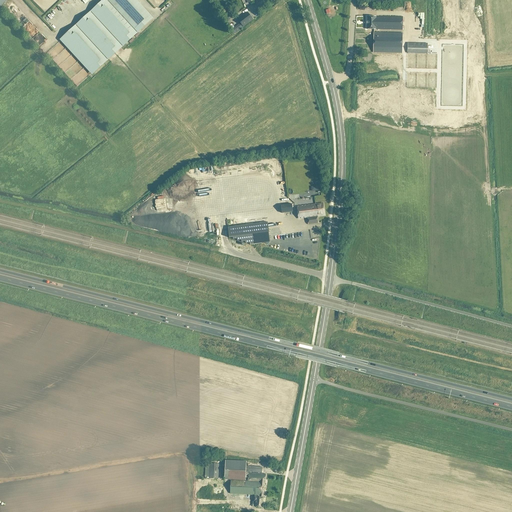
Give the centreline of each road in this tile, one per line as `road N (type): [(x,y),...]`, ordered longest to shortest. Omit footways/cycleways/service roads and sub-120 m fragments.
road 1 (trunk): [(0,277),(511,406)]
road 2 (trunk): [(511,399),(0,270)]
road 3 (secondary): [(288,511),(329,277)]
road 4 (secondary): [(329,277),(341,154),(331,80)]
